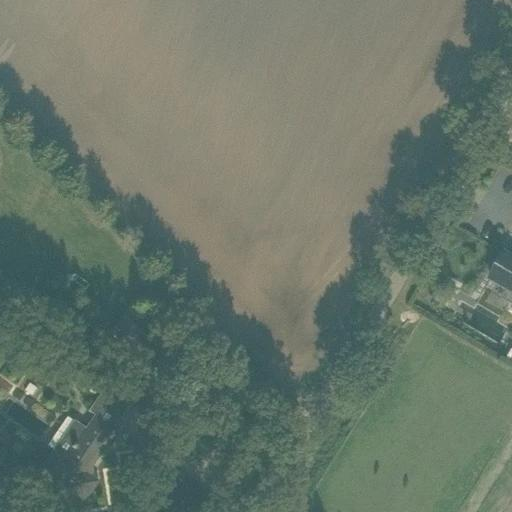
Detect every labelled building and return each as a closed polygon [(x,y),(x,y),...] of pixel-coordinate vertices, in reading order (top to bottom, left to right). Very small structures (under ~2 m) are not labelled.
[(511,258),(505,254),(490,280),(507,289),(501,300),(511,306),(511,258)] [(43,294),(33,307),(67,330),(76,317),(43,294)] [(110,333),(132,350),(147,362),(160,347),(122,317),(110,333)] [(85,430),(74,421),(40,471),(84,502),(98,482),(91,478),(90,469),(116,431),(113,429),(129,407),(104,390),(88,412),(95,416),(85,430)] [(142,397),(134,409),(146,418),(155,405),(142,397)]
